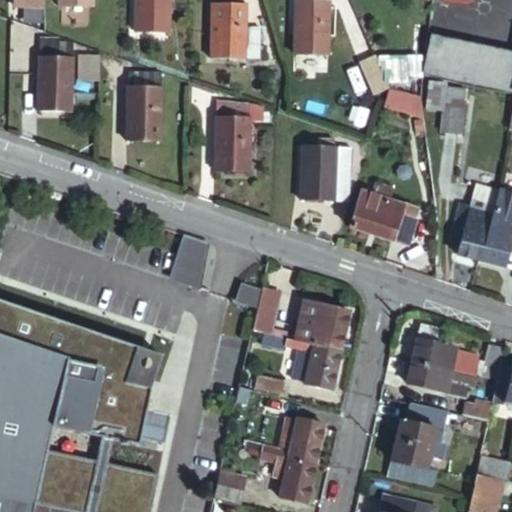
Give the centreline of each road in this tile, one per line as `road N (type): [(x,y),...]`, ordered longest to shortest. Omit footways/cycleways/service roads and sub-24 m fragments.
road 1 (residential): [(0,155),(387,281)]
road 2 (residential): [(387,281),(336,511)]
road 3 (residential): [(387,281),(511,323)]
